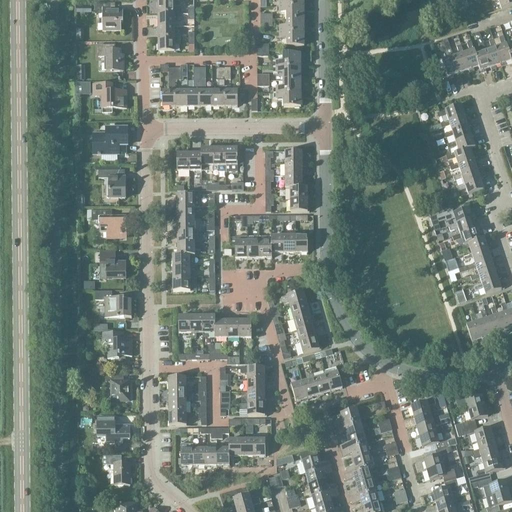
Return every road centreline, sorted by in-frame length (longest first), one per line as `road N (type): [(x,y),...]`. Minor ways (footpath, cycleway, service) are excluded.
road 1 (tertiary): [(21,511),(16,0)]
road 2 (residential): [(182,506),(149,476),(145,128)]
road 3 (residential): [(511,270),(493,214),(508,209),(506,189),(479,104),(507,88)]
road 4 (residential): [(288,415),(260,282),(264,274),(327,269)]
road 5 (unclassified): [(327,269),(324,126)]
road 6 (residential): [(223,236),(224,210),(258,209),(257,127)]
road 7 (residential): [(419,511),(384,381)]
road 8 (residential): [(145,128),(141,0)]
road 9 (unclassified): [(324,126),(323,0)]
road 10 (unclassified): [(391,366),(338,313),(327,269)]
